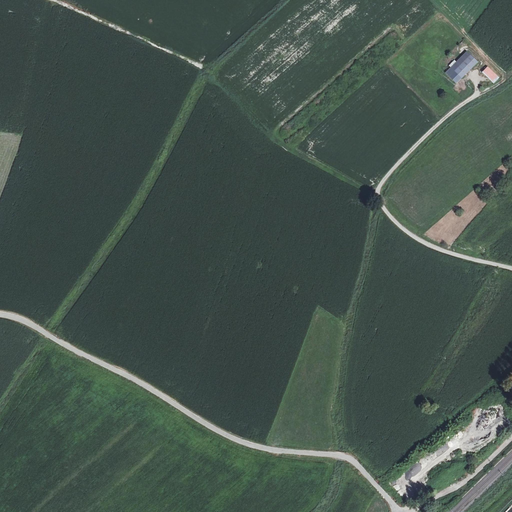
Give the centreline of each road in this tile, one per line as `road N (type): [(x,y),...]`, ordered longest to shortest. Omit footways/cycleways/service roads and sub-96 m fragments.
road 1 (track): [(511,268),(421,239),(378,197),(284,148),(211,74),(51,0)]
road 2 (track): [(42,0),(46,22),(0,193)]
road 3 (track): [(378,197),(389,172),(441,120),(511,75)]
road 4 (track): [(402,511),(467,479),(511,438)]
